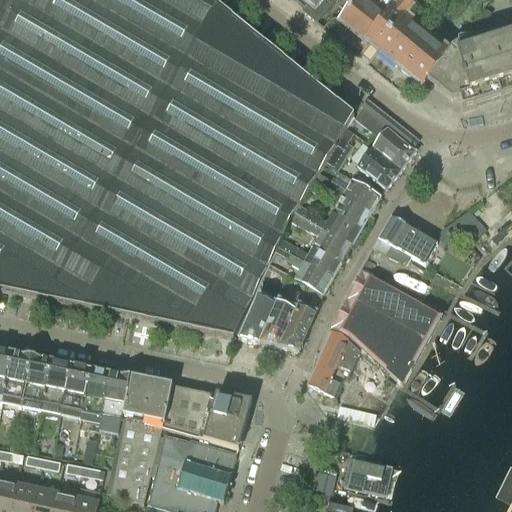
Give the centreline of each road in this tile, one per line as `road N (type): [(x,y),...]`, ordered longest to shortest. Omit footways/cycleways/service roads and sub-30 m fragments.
road 1 (residential): [(0,327),(259,383),(277,401)]
road 2 (residential): [(253,0),(411,123),(447,138)]
